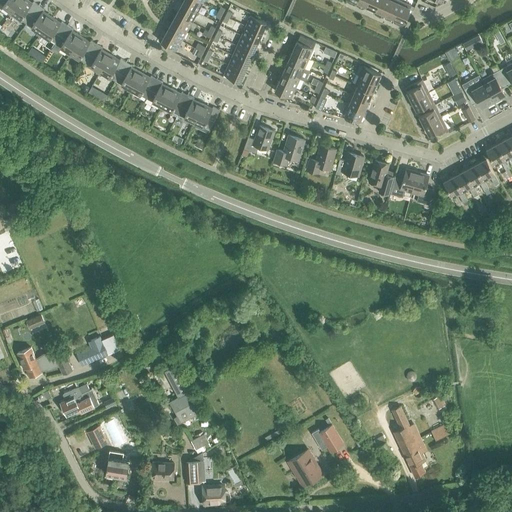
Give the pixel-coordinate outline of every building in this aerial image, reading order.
[(0,0),(0,4),(9,11),(7,14),(9,16),(20,0),(0,0)] [(21,27),(22,28),(38,5),(33,1),(32,3),(28,0),(20,0),(9,16),(11,18),(14,14),(24,22),(21,27)] [(183,0),(182,4),(197,12),(202,3),(197,0),(183,0)] [(368,0),(365,6),(375,10),(379,0),(368,0)] [(379,0),(375,10),(384,15),(390,0),(379,0)] [(390,0),(384,15),(393,19),(401,1),(398,0),(390,0)] [(403,23),(411,6),(401,1),(393,19),(403,23)] [(182,4),(176,13),(192,22),(197,12),(182,4)] [(38,32),(36,35),(38,37),(52,17),(43,11),(44,9),(38,5),(22,28),(24,29),(27,24),(38,32)] [(171,23),(187,31),(192,22),(176,13),(171,23)] [(246,25),(262,32),(266,22),(250,15),(246,25)] [(43,35),(55,43),(67,25),(61,21),(60,23),(52,17),(38,37),(40,38),(43,35)] [(171,23),(166,32),(181,40),(187,31),(171,23)] [(67,51),(65,55),(68,56),(81,36),(72,30),(73,29),(67,25),(55,43),(67,51)] [(246,25),(241,35),(257,42),(262,32),(246,25)] [(161,42),(176,50),(181,40),(166,32),(161,42)] [(237,45),(253,52),(257,42),(241,35),(237,45)] [(292,51),(308,58),(316,42),(300,35),(297,41),(292,51)] [(478,35),(474,38),(477,45),(482,43),(478,35)] [(72,55),(85,63),(96,44),(91,40),(90,42),(81,36),(68,56),(70,58),(72,55)] [(97,70),(95,74),(98,75),(110,54),(101,49),(102,47),(96,44),(85,63),(97,70)] [(237,45),(232,55),(249,62),(253,52),(237,45)] [(455,47),(446,52),(450,60),(460,55),(455,47)] [(292,51),(288,61),(304,68),(308,58),(292,51)] [(119,60),(110,54),(98,75),(100,77),(102,73),(115,81),(126,62),(120,58),(119,60)] [(228,65),(244,72),(249,62),(232,55),(228,65)] [(288,61),(283,71),(299,78),(304,68),(288,61)] [(129,93),(131,89),(140,72),(131,67),(132,65),(126,62),(115,81),(128,88),(126,92),(129,93)] [(449,77),(456,73),(450,62),(444,66),(449,77)] [(511,62),(499,69),(506,82),(511,79),(511,62)] [(240,82),(244,72),(228,65),(223,75),(240,82)] [(359,75),(376,83),(381,73),(363,65),(359,75)] [(499,69),(482,79),(494,102),(501,99),(500,97),(505,94),(500,86),(506,82),(499,69)] [(295,88),(299,78),(283,71),(279,81),(295,88)] [(150,77),(140,72),(131,89),(129,93),(131,94),(133,91),(146,98),(156,79),(151,75),(150,77)] [(359,75),(355,85),(372,93),(376,83),(359,75)] [(157,108),(160,110),(171,88),(162,84),(163,82),(156,79),(146,98),(159,105),(157,108)] [(409,90),(406,91),(411,101),(428,92),(422,79),(407,86),(409,90)] [(454,79),(447,83),(450,88),(457,84),(454,79)] [(488,106),(494,102),(482,79),(464,88),(471,101),(477,98),(482,107),(486,104),(488,106)] [(274,91),(290,98),(295,88),(279,81),(274,91)] [(351,94),(368,102),(372,93),(355,85),(351,94)] [(92,86),(89,92),(103,101),(107,95),(92,86)] [(163,111),(165,107),(178,114),(188,94),(181,91),(180,93),(171,88),(160,110),(163,111)] [(458,106),(467,101),(462,91),(452,96),(458,106)] [(324,99),(326,94),(322,92),(315,108),(321,111),(326,100),(324,99)] [(435,104),(428,92),(411,101),(416,110),(419,109),(420,112),(435,104)] [(189,124),(192,126),(202,104),(193,99),(194,97),(188,94),(178,114),(191,121),(189,124)] [(364,111),(368,102),(351,94),(347,103),(364,111)] [(342,113),(360,121),(364,111),(347,103),(342,113)] [(213,106),(212,108),(202,104),(192,126),(195,127),(196,123),(210,129),(219,110),(213,106)] [(419,116),(424,125),(441,117),(435,104),(420,112),(422,114),(419,116)] [(475,119),(468,107),(462,110),(469,122),(475,119)] [(431,134),(433,137),(447,129),(441,117),(424,125),(429,135),(431,134)] [(260,125),(255,139),(248,137),(241,155),(247,157),(249,151),(256,153),(258,146),(267,149),(274,131),(260,125)] [(284,151),(277,149),(273,161),(286,165),(288,157),(297,160),(304,139),(289,135),(284,151)] [(495,140),(496,143),(505,159),(511,156),(511,157),(511,147),(506,138),(501,141),(499,138),(497,139),(495,140)] [(198,142),(195,147),(202,150),(204,145),(198,142)] [(486,149),(494,165),(500,161),(505,170),(510,168),(505,159),(496,143),(490,146),(489,144),(487,145),(486,145),(484,146),(486,149)] [(320,166),(330,169),(335,148),(321,144),(316,159),(309,158),(306,169),(318,173),(320,166)] [(342,171),(358,175),(363,156),(348,151),(345,161),(339,159),(335,173),(341,175),(342,171)] [(473,161),(475,164),(484,180),(490,176),(494,185),(499,182),(494,174),(486,158),(479,161),(478,159),(476,160),(475,159),(473,161)] [(380,185),(379,191),(389,194),(393,177),(386,175),(389,164),(375,160),(369,181),(380,185)] [(479,182),(484,191),(488,188),(484,180),(475,164),(469,167),(468,165),(465,166),(465,165),(463,166),(465,170),(473,186),(479,182)] [(405,190),(412,192),(417,172),(406,168),(402,180),(394,178),(390,194),(403,197),(405,190)] [(452,172),(454,175),(462,191),(469,188),(473,196),(478,194),(473,186),(465,170),(459,173),(457,170),(455,172),(454,171),(452,172)] [(429,205),(433,189),(425,187),(429,175),(417,172),(412,192),(418,194),(417,201),(429,205)] [(463,202),(467,200),(462,191),(454,175),(448,178),(447,176),(444,177),(442,178),(443,181),(452,197),(458,194),(463,202)] [(7,343),(12,341),(6,328),(2,330),(7,343)] [(100,336),(88,341),(91,348),(76,354),(82,366),(119,349),(116,341),(105,346),(100,336)] [(31,347),(17,353),(24,369),(26,368),(29,377),(41,372),(41,370),(59,365),(63,374),(72,370),(64,351),(55,356),(44,354),(36,359),(31,347)] [(176,366),(165,372),(179,397),(189,392),(176,366)] [(80,400),(77,402),(79,408),(81,412),(98,404),(91,389),(89,389),(86,383),(78,387),(81,393),(81,394),(83,399),(80,400)] [(66,400),(61,403),(66,414),(79,408),(77,402),(80,400),(83,399),(81,394),(81,393),(78,387),(63,394),(66,400)] [(443,406),(438,396),(433,399),(438,409),(443,406)] [(106,407),(115,403),(112,397),(104,401),(106,407)] [(197,409),(193,402),(175,412),(181,423),(201,412),(199,408),(197,409)] [(422,452),(427,450),(419,434),(414,423),(409,425),(400,405),(391,409),(400,428),(393,431),(415,476),(425,471),(421,462),(426,459),(422,452)] [(431,432),(435,441),(449,433),(445,424),(431,432)] [(99,425),(88,431),(96,447),(107,442),(99,425)] [(324,440),(328,446),(331,451),(343,444),(332,425),(320,432),(318,429),(312,433),(318,444),(324,440)] [(204,433),(191,440),(195,449),(209,442),(204,433)] [(374,441),(387,463),(395,458),(382,436),(374,441)] [(303,485),(322,473),(308,449),(289,461),(303,485)] [(106,474),(126,477),(129,459),(123,458),(123,453),(110,451),(106,474)] [(205,480),(204,460),(199,460),(199,454),(185,461),(186,481),(195,480),(201,480),(205,480)] [(152,477),(173,478),(174,462),(153,461),(152,477)] [(227,491),(226,491),(224,491),(223,485),(203,486),(204,503),(224,502),(224,501),(229,501),(230,498),(230,494),(228,492),(227,491)]
